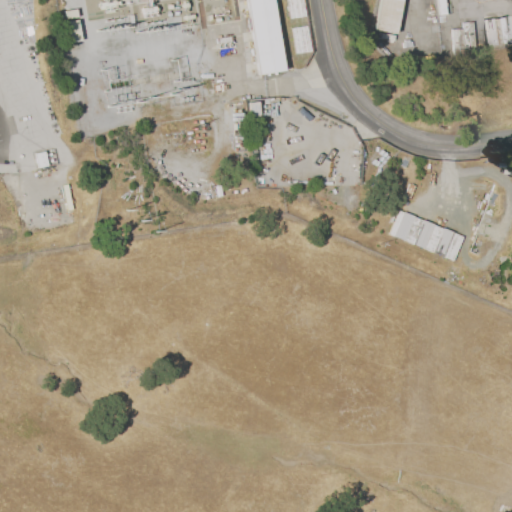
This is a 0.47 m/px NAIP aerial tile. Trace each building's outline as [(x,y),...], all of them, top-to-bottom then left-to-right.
[(245,0),(272,0),(283,71),(257,75),(245,0)] [(286,0),(302,0),(305,17),(289,19),(286,0)] [(380,0),(401,0),(395,35),(375,31),(380,0)] [(66,13),(77,11),(79,19),(67,21),(66,13)] [(489,47),(485,21),(511,17),(511,25),(511,42),(509,43),(509,44),(489,47)] [(461,28),(461,23),(473,22),(475,47),(464,48),(464,54),(452,55),(450,29),(461,28)] [(291,28),(306,26),(310,52),(295,54),(291,28)] [(249,105),(258,104),(260,118),(251,120),(249,105)] [(388,235),(398,210),(462,236),(452,261),(388,235)]
